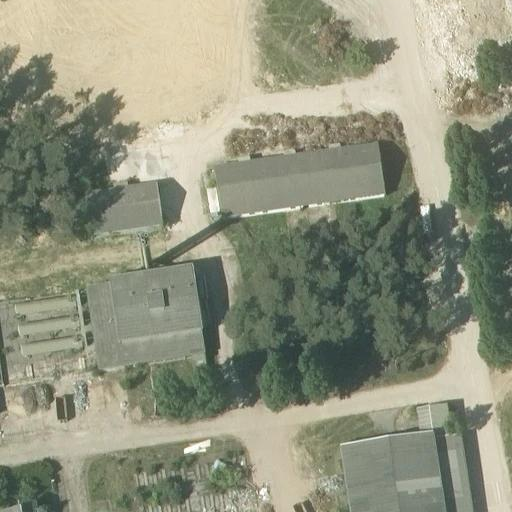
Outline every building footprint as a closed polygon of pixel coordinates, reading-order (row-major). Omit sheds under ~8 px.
[(0,0),(0,18),(3,18),(15,106),(60,101),(75,29),(57,25),(55,9),(93,17),(108,132),(154,126),(156,139),(174,137),(162,41),(190,47),(194,80),(228,76),(243,0),(0,0)] [(462,159),(511,152),(511,99),(456,106),(462,159)] [(221,177),(228,222),(400,195),(392,144),(220,171),(221,177)] [(85,199),(92,243),(166,232),(159,187),(85,199)] [(0,304),(0,355),(5,386),(209,354),(197,273),(0,304)] [(471,511),(460,440),(451,442),(434,444),(433,441),(421,443),(341,455),(349,511),(471,511)]
